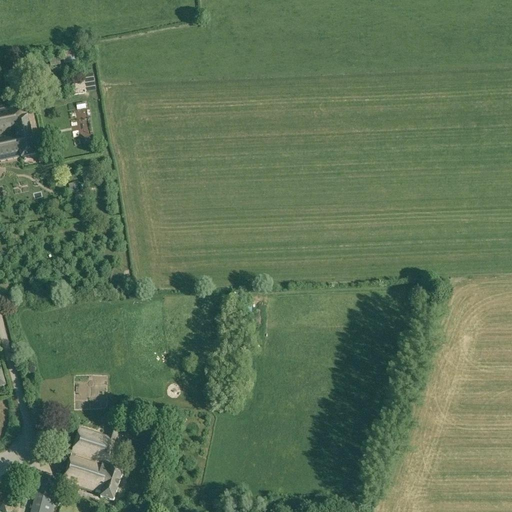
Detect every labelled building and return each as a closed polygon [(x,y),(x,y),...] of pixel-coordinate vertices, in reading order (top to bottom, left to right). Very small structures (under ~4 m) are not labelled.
[(63,53),(64,61),(75,60),(73,52),(63,53)] [(49,59),(51,67),(61,65),(59,57),(49,59)] [(20,108),(0,111),(0,161),(21,158),(22,158),(35,155),(28,117),(22,118),(20,108)] [(81,169),(84,184),(97,181),(95,166),(81,169)] [(69,185),(72,194),(79,191),(77,183),(69,185)] [(114,501),(124,470),(108,465),(119,431),(110,429),(107,438),(80,429),(63,484),(101,496),(101,497),(114,501)] [(31,511),(52,511),(58,491),(54,490),(56,480),(40,476),(31,511)] [(60,511),(95,511),(96,511),(95,509),(95,508),(93,505),(90,502),(86,500),(82,498),(78,498),(74,499),(70,500),(66,502),(64,505),(62,508),(60,511)]
